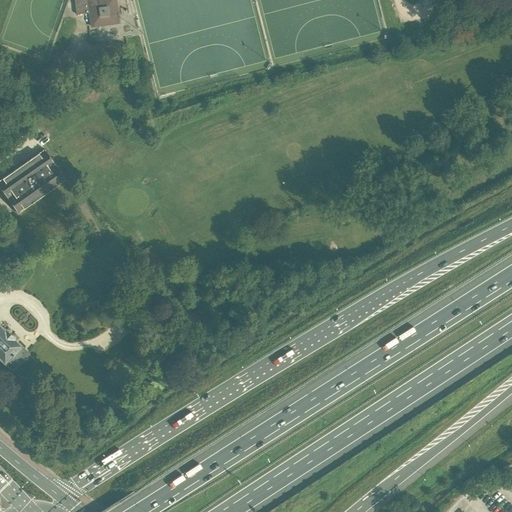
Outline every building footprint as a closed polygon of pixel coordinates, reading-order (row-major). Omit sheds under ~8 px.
[(74,0),(77,15),(90,13),(92,27),(120,23),(116,0),(74,0)] [(65,178),(45,150),(46,150),(45,149),(43,150),(0,180),(0,187),(17,212),(18,213),(19,212),(65,180),(66,179),(65,178)] [(155,276),(162,272),(160,269),(164,267),(150,246),(140,252),(155,276)] [(191,278),(191,272),(183,272),(184,286),(184,289),(203,289),(202,279),(202,278),(191,278)] [(212,288),(218,283),(214,279),(209,284),(212,288)] [(36,361),(28,354),(29,353),(21,345),(15,339),(11,335),(13,334),(13,333),(10,331),(8,332),(4,329),(0,325),(0,358),(4,363),(12,371),(13,369),(21,377),(36,361)]
